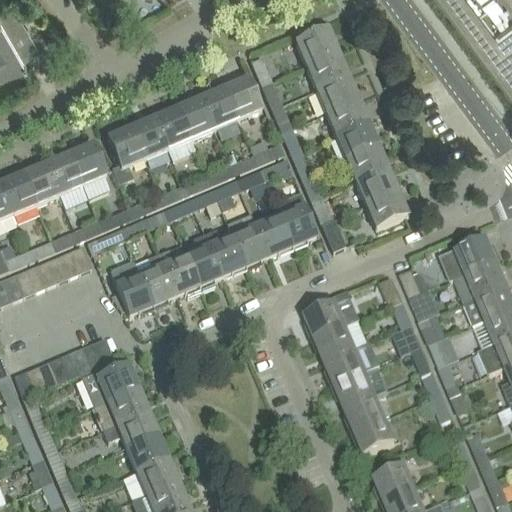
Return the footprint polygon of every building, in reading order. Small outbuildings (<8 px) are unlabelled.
[(511,0),(445,0),(511,89),(511,0)] [(0,79),(26,65),(23,60),(11,39),(26,30),(10,4),(0,9),(0,79)] [(107,16),(97,23),(104,32),(114,25),(107,16)] [(306,71),(337,58),(326,34),(296,48),(306,71)] [(316,94),(347,81),(337,58),(306,71),(316,94)] [(262,91),(272,87),(261,62),(251,67),(262,91)] [(326,118),(357,104),(347,81),(316,94),(326,118)] [(237,124),(261,114),(248,84),(224,94),(237,124)] [(272,114),(281,110),(272,87),(262,91),(272,114)] [(214,134),(237,124),(224,94),(201,104),(214,134)] [(191,144),(214,134),(201,104),(178,114),(191,144)] [(336,141),(366,128),(357,104),(326,118),(336,141)] [(282,137),(291,133),(281,110),(272,114),(282,137)] [(167,154),(191,144),(178,114),(155,124),(167,154)] [(144,164),(167,154),(155,124),(132,134),(144,164)] [(346,164),(376,151),(366,128),(336,141),(346,164)] [(291,160),(301,156),(291,133),(282,137),(291,160)] [(118,189),(133,183),(128,171),(144,164),(132,134),(108,144),(119,170),(111,173),(118,189)] [(253,159),(258,171),(281,161),(276,149),(267,153),(253,159)] [(82,191),(106,181),(93,150),(69,160),(82,191)] [(376,151),(346,164),(356,187),(386,174),(382,165),(386,163),(380,150),(377,152),(376,151)] [(301,183),(311,179),(301,156),(291,160),(301,183)] [(236,166),(232,157),(225,160),(229,169),(234,181),(258,171),(253,159),(236,166)] [(59,201),(82,191),(69,160),(46,170),(59,201)] [(211,190),(234,181),(229,169),(206,179),(211,190)] [(276,169),(259,176),(263,186),(281,179),(276,169)] [(36,210),(59,201),(46,170),(23,180),(36,210)] [(366,210),(396,197),(386,174),(356,187),(366,210)] [(259,176),(241,183),(246,194),(263,186),(259,176)] [(187,200),(211,190),(206,179),(183,189),(187,200)] [(311,207),(321,202),(311,179),(301,183),(311,207)] [(0,190),(13,220),(36,210),(23,180),(0,189),(0,190)] [(230,188),(212,196),(217,206),(230,200),(234,198),(230,188)] [(164,210),(187,200),(183,189),(159,199),(164,210)] [(0,234),(16,228),(13,220),(0,190),(0,234)] [(212,196),(195,203),(199,213),(205,211),(217,206),(212,196)] [(376,234),(407,221),(396,197),(366,210),(376,234)] [(279,221),(292,252),(316,242),(308,224),(303,211),(305,210),(300,198),(286,204),(291,216),(279,221)] [(133,224),(164,210),(159,199),(128,212),(133,224)] [(331,225),(321,202),(311,207),(321,230),(334,224),(331,225)] [(184,208),(166,215),(170,225),(188,218),(184,208)] [(102,236),(133,224),(128,212),(98,225),(102,236)] [(166,215),(149,223),(153,233),(170,225),(166,215)] [(251,219),(227,229),(232,241),(245,272),(269,262),(256,231),(251,219)] [(269,262),(292,252),(279,221),(256,231),(269,262)] [(333,257),(345,251),(334,224),(321,230),(325,239),(333,257)] [(78,247),(102,236),(98,225),(74,236),(78,247)] [(137,227),(120,235),(124,245),(142,238),(137,227)] [(120,235),(102,242),(106,253),(124,245),(120,235)] [(220,246),(216,235),(204,239),(209,251),(222,282),(245,272),(232,241),(220,246)] [(55,257),(78,247),(74,236),(50,245),(55,257)] [(197,256),(186,261),(199,291),(201,296),(215,290),(213,286),(222,282),(209,251),(204,239),(193,244),(197,256)] [(474,249),(441,263),(451,287),(466,281),(497,267),(487,243),(486,244),(474,249)] [(32,266),(55,257),(50,245),(27,255),(32,266)] [(81,278),(91,273),(82,251),(71,256),(81,278)] [(169,254),(158,259),(163,271),(176,301),(185,297),(187,302),(201,296),(199,291),(186,261),(174,266),(169,254)] [(8,276),(32,266),(27,255),(4,265),(8,276)] [(69,282),(81,278),(71,256),(60,260),(69,282)] [(153,311),(176,301),(158,259),(147,264),(152,275),(140,280),(153,311)] [(58,287),(69,282),(60,260),(48,265),(58,287)] [(0,279),(8,276),(4,265),(0,266),(0,279)] [(47,292),(58,287),(48,265),(37,270),(47,292)] [(134,267),(110,277),(116,290),(116,291),(118,297),(110,300),(121,316),(126,314),(129,321),(138,317),(151,312),(153,311),(146,295),(141,284),(140,280),(135,268),(134,267)] [(466,281),(454,286),(463,309),(476,304),(507,290),(497,267),(466,281)] [(35,297),(47,292),(37,270),(26,275),(35,297)] [(24,302),(35,297),(26,275),(14,280),(24,302)] [(412,275),(399,280),(409,304),(419,300),(422,298),(414,280),(412,275)] [(13,306),(24,302),(14,280),(3,284),(13,306)] [(392,311),(402,307),(392,283),(379,289),(389,312),(392,311)] [(0,305),(2,311),(13,306),(3,284),(0,285),(0,305)] [(476,304),(463,309),(473,332),(485,327),(511,315),(511,297),(510,299),(507,290),(476,304)] [(419,300),(409,304),(419,327),(429,323),(419,300)] [(340,318),(335,307),(304,321),(314,345),(345,331),(360,325),(354,312),(340,318)] [(412,330),(402,307),(392,311),(402,334),(412,330)] [(495,350),(511,342),(511,315),(485,327),(473,332),(483,355),(495,350)] [(429,323),(419,327),(429,351),(439,346),(438,345),(429,324),(429,323)] [(412,358),(422,354),(412,330),(402,334),(412,358)] [(324,368),(355,354),(345,331),(314,345),(324,368)] [(483,356),(479,357),(489,380),(489,381),(505,374),(511,371),(511,342),(495,350),(483,355),(483,356)] [(102,370),(114,365),(105,343),(93,348),(102,370)] [(439,346),(429,351),(439,374),(449,369),(439,346)] [(91,375),(102,370),(93,348),(82,353),(91,375)] [(80,380),(91,375),(82,353),(71,357),(80,380)] [(334,391),(365,378),(355,354),(324,368),(334,391)] [(421,381),(432,376),(422,354),(412,358),(421,381)] [(68,384),(80,380),(71,357),(59,362),(68,384)] [(56,389),(68,384),(59,362),(48,367),(56,389)] [(46,394),(56,389),(48,367),(37,372),(46,394)] [(449,369),(439,374),(449,397),(459,393),(449,369)] [(137,394),(127,370),(97,383),(95,377),(80,383),(93,413),(137,394)] [(511,387),(502,391),(505,399),(510,411),(511,413),(511,412),(511,371),(505,374),(511,387)] [(34,399),(46,394),(37,372),(25,377),(34,399)] [(431,405),(443,400),(432,376),(421,381),(431,405)] [(23,404),(33,399),(34,399),(25,377),(14,381),(23,404)] [(344,414),(375,401),(365,378),(334,391),(344,414)] [(8,381),(0,384),(0,391),(7,409),(7,410),(10,416),(20,411),(17,406),(8,381)] [(459,393),(449,397),(459,420),(469,416),(459,393)] [(103,436),(147,417),(137,394),(93,413),(103,436)] [(37,437),(47,433),(33,399),(23,404),(37,437)] [(441,428),(452,423),(443,400),(431,405),(441,428)] [(354,437),(385,424),(375,401),(344,414),(354,437)] [(20,411),(10,416),(22,446),(32,441),(20,411)] [(126,454),(157,440),(147,417),(103,436),(108,448),(121,442),(126,454)] [(364,461),(382,453),(395,448),(385,424),(354,437),(364,461)] [(46,460),(57,455),(47,433),(37,437),(46,460)] [(478,467),(489,462),(478,438),(467,442),(478,467)] [(136,477),(167,464),(157,440),(126,454),(136,477)] [(32,469),(42,464),(32,441),(22,446),(32,469)] [(461,474),(472,470),(461,445),(450,450),(461,474)] [(57,484),(67,479),(57,455),(46,460),(57,484)] [(489,462),(478,467),(487,490),(498,485),(492,470),(489,462)] [(42,493),(52,488),(42,464),(32,469),(42,493)] [(146,500),(177,487),(167,464),(136,477),(146,500)] [(384,507),(415,494),(405,470),(373,483),(384,507)] [(470,497),(482,493),(472,470),(461,474),(470,497)] [(66,506),(76,502),(67,479),(57,484),(66,506)] [(496,511),(500,511),(508,509),(498,485),(487,490),(496,511)] [(134,511),(181,511),(186,510),(177,487),(146,500),(132,506),(134,511)] [(50,511),(61,511),(62,511),(52,488),(42,493),(50,511)] [(489,511),(482,493),(470,497),(476,511),(489,511)] [(385,511),(422,511),(415,494),(384,507),(385,511)] [(68,511),(80,511),(76,502),(66,506),(68,511)]
